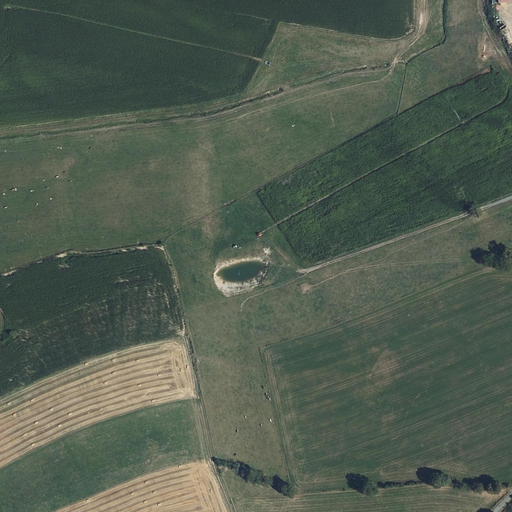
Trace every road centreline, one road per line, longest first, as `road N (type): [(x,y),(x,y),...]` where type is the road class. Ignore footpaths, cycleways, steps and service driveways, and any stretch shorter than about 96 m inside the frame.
road 1 (track): [(0,131),(181,110),(283,79),(286,92),(392,68),(421,27),(421,0)]
road 2 (track): [(286,92),(213,116),(0,141)]
road 3 (track): [(307,269),(511,196)]
